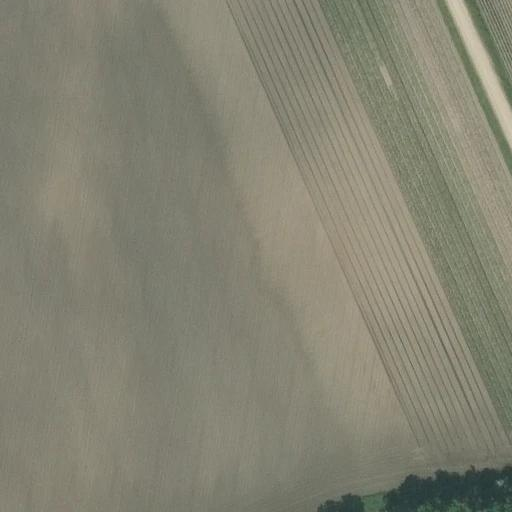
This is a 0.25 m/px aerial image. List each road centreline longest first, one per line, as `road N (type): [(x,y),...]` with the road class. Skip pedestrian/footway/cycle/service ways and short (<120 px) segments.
road 1 (track): [(511,130),(454,0)]
road 2 (track): [(388,509),(511,503)]
